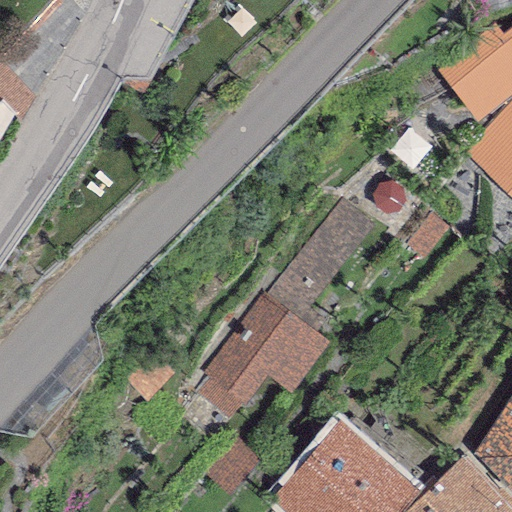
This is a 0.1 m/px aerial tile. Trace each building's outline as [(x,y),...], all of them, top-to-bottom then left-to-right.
[(493,23),(436,70),(476,121),(511,92),(511,25),(502,33),(493,23)] [(1,59),(0,59),(0,111),(13,123),(34,98),(1,59)] [(511,96),(460,145),(511,195),(511,96)] [(266,295),(296,320),(372,225),(341,199),(266,295)] [(266,295),(263,293),(203,372),(210,379),(197,393),(227,419),(242,403),(244,405),(268,376),(290,394),(327,343),(296,320),(266,295)] [(511,395),(473,455),(511,490),(511,395)] [(403,511),(423,493),(339,419),(274,497),(278,502),(270,511),(403,511)] [(261,458),(235,436),(202,474),(228,497),(261,458)] [(511,511),(511,498),(507,492),(502,496),(462,455),(423,493),(403,511),(511,511)]
